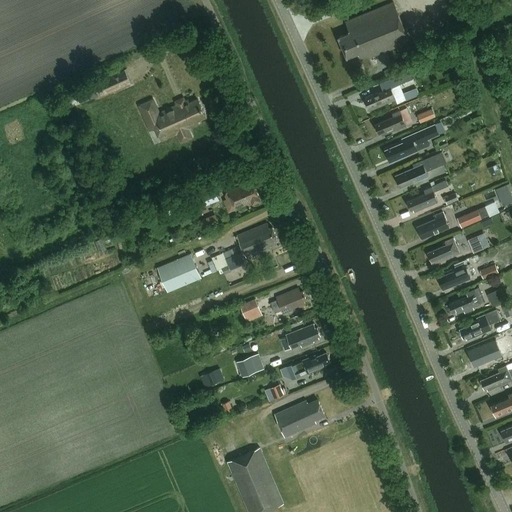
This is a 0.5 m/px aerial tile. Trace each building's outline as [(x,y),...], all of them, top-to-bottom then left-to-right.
[(350,33),(339,38),(347,58),(358,53),(361,59),(368,56),(369,58),(410,42),(394,3),(345,23),(350,33)] [(91,83),(96,94),(97,98),(129,84),(123,69),(91,83)] [(394,77),(379,83),(382,88),(383,91),(364,100),(368,108),(369,111),(372,110),(396,99),(391,88),(398,85),(394,77)] [(72,106),(97,96),(93,87),(68,97),(72,106)] [(154,101),(141,107),(147,121),(153,119),(162,140),(179,133),(183,142),(192,138),(188,129),(199,124),(198,121),(206,117),(199,101),(190,105),(189,102),(160,115),(154,101)] [(431,109),(416,115),(420,122),(434,116),(431,109)] [(382,135),(406,125),(400,111),(392,114),(394,117),(375,125),(379,134),(381,133),(382,135)] [(404,143),(386,151),(389,159),(392,158),(393,161),(417,151),(414,145),(438,135),(434,126),(403,140),(404,143)] [(446,163),(442,153),(422,161),(421,161),(413,165),(414,168),(396,176),(401,188),(428,176),(426,172),(446,163)] [(245,185),(229,191),(236,209),(252,202),(252,204),(261,201),(254,183),(246,186),(245,185)] [(499,188),(507,207),(511,205),(511,186),(511,183),(499,188)] [(432,187),(424,191),(425,194),(407,202),(410,211),(413,209),(414,212),(438,202),(432,187)] [(201,196),(203,200),(206,206),(219,200),(215,190),(201,196)] [(459,199),(456,193),(444,198),(447,204),(459,199)] [(488,215),(484,206),(456,218),(460,227),(488,215)] [(422,239),(449,227),(443,212),(434,216),(435,219),(417,227),(422,239)] [(219,223),(215,214),(203,219),(206,228),(219,223)] [(268,223),(237,235),(247,258),(271,248),(271,246),(277,244),(275,241),(278,239),(273,227),(270,228),(268,223)] [(484,249),(478,236),(468,240),(473,253),(484,249)] [(432,265),(460,253),(453,238),(445,241),(446,245),(428,253),(432,265)] [(217,271),(222,268),(224,275),(231,272),(228,266),(226,260),(239,255),(236,248),(211,258),(217,271)] [(201,278),(191,253),(157,267),(168,292),(201,278)] [(438,278),(443,290),(470,279),(464,263),(455,267),(457,270),(438,278)] [(498,273),(495,264),(480,270),(483,279),(498,273)] [(300,292),(299,289),(296,290),(276,297),(278,300),(271,303),(275,314),(281,311),(283,315),(306,306),(304,302),(307,300),(303,291),(300,292)] [(506,300),(503,294),(501,289),(493,292),(492,293),(487,295),(490,300),(492,306),(502,302),(506,300)] [(473,307),(480,304),(474,290),(467,293),(468,296),(449,304),(453,313),(455,312),(456,314),(464,311),(465,313),(474,309),(473,307)] [(260,313),(254,299),(240,305),(245,318),(260,313)] [(467,340),(491,329),(489,325),(500,320),(496,310),(477,318),(479,322),(460,329),(463,338),(466,337),(467,340)] [(315,329),(314,324),(286,334),(286,336),(280,338),(284,348),(291,346),(292,349),(301,346),(301,347),(313,343),(313,341),(319,339),(318,336),(321,335),(318,328),(315,329)] [(206,341),(215,337),(212,330),(203,334),(206,341)] [(489,347),(470,355),(474,364),(477,363),(478,365),(502,355),(496,340),(488,344),(489,347)] [(262,352),(238,361),(244,377),(267,368),(262,352)] [(317,356),(288,368),(293,379),(300,376),(299,372),(307,369),(308,373),(321,367),(321,366),(330,362),(327,354),(317,358),(317,356)] [(511,363),(506,366),(498,369),(500,373),(481,380),(480,380),(484,390),(487,389),(488,391),(511,380),(511,379),(508,371),(511,369),(511,363)] [(218,382),(213,371),(206,374),(211,386),(218,382)] [(284,396),(280,384),(269,388),(274,400),(284,396)] [(491,405),(495,415),(498,413),(499,416),(511,410),(511,393),(509,395),(510,398),(491,405)] [(229,412),(236,409),(232,400),(225,403),(229,412)] [(314,420),(325,416),(318,401),(308,405),(307,401),(274,415),(284,438),(311,426),(310,424),(315,422),(314,420)] [(507,443),(511,440),(511,426),(501,431),(507,443)] [(260,448),(227,462),(248,511),(265,511),(284,504),(260,448)]
